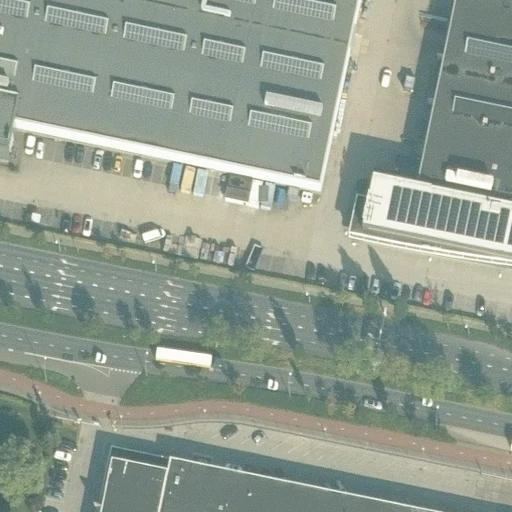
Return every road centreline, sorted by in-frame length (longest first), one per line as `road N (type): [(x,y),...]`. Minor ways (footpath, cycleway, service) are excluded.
road 1 (secondary): [(511,383),(0,278)]
road 2 (secondary): [(0,332),(511,428)]
